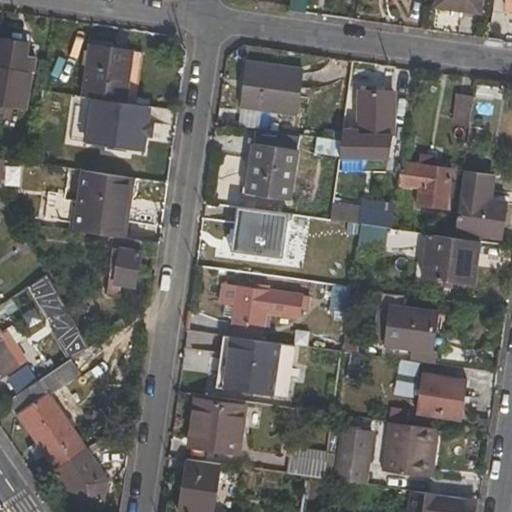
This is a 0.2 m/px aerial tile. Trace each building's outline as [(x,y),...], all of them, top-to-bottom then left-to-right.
[(437,0),(437,7),(481,13),(482,0),(437,0)] [(0,88),(20,92),(25,54),(27,44),(0,39),(0,88)] [(82,96),(125,102),(132,51),(90,45),(82,96)] [(137,104),(144,52),(132,51),(125,102),(137,104)] [(0,103),(29,106),(36,56),(25,54),(20,92),(0,88),(0,103)] [(247,63),(240,106),(299,115),(304,71),(247,63)] [(494,99),(495,88),(478,86),(478,97),(494,99)] [(393,92),(360,92),(359,135),(376,137),(393,136),(393,92)] [(454,124),(470,127),(474,98),(458,96),(454,124)] [(85,99),(80,128),(97,131),(97,126),(115,129),(119,104),(85,99)] [(96,140),(114,143),(115,129),(97,126),(97,131),(96,140)] [(291,200),(300,138),(256,131),(247,193),(291,200)] [(351,148),(352,133),(342,133),(341,141),(339,147),(351,148)] [(376,150),(376,137),(359,135),(360,149),(376,150)] [(338,156),(339,147),(341,141),(330,140),(327,155),(338,156)] [(420,156),(419,164),(401,161),(398,187),(418,189),(416,205),(447,209),(453,169),(437,166),(439,159),(420,156)] [(2,181),(22,183),(23,163),(0,160),(0,174),(2,175),(2,181)] [(83,171),(74,232),(96,236),(124,240),(126,219),(121,218),(127,177),(83,171)] [(491,175),(464,171),(454,238),(477,241),(482,241),(482,236),(502,238),(507,203),(488,200),(491,175)] [(126,219),(133,179),(127,177),(121,218),(126,219)] [(225,216),(221,259),(236,260),(237,244),(246,245),(247,229),(238,228),(239,217),(225,216)] [(388,228),(360,224),(357,249),(384,252),(388,228)] [(422,278),(470,285),(477,241),(454,238),(428,234),(422,278)] [(135,286),(140,256),(156,258),(158,244),(124,240),(96,236),(95,245),(114,248),(107,296),(120,298),(122,285),(135,286)] [(46,275),(32,285),(55,325),(60,322),(73,344),(69,347),(75,357),(89,346),(46,275)] [(301,315),(304,295),(238,287),(233,324),(264,328),(266,310),(301,315)] [(388,323),(385,344),(413,348),(432,351),(437,313),(396,307),(398,294),(383,292),(378,322),(388,323)] [(60,340),(64,337),(69,347),(73,344),(60,322),(55,325),(52,327),(60,340)] [(0,336),(0,378),(19,366),(15,359),(20,355),(14,345),(8,348),(0,336)] [(260,389),(267,341),(230,336),(224,384),(260,389)] [(413,348),(411,361),(437,364),(439,352),(432,351),(413,348)] [(71,360),(9,402),(56,471),(88,449),(50,393),(79,373),(71,360)] [(423,374),(418,414),(461,421),(467,380),(423,374)] [(239,453),(246,405),(195,398),(189,446),(239,453)] [(389,422),(383,471),(427,477),(433,428),(389,422)] [(427,477),(433,478),(439,429),(433,428),(427,477)] [(344,429),(336,479),(365,484),(371,433),(344,429)] [(291,447),(288,473),(313,476),(324,478),(328,451),(291,447)] [(100,511),(107,478),(88,449),(56,471),(83,511),(100,511)] [(212,511),(219,463),(187,459),(179,511),(212,511)] [(313,476),(309,506),(320,508),(324,478),(313,476)] [(415,491),(412,511),(471,511),(473,498),(415,491)]
